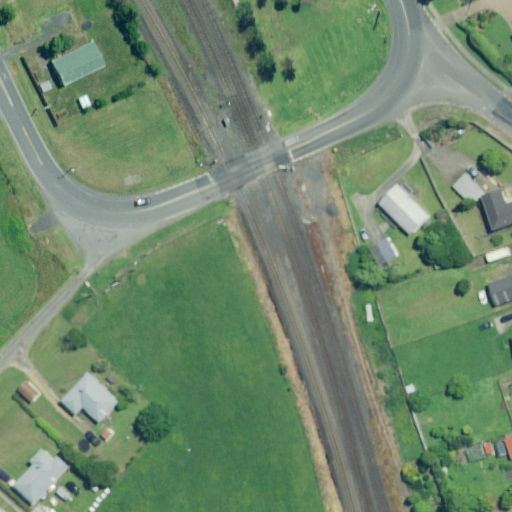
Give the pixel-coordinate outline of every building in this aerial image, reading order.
[(99,67),(87,41),(47,60),(59,86),(99,67)] [(430,215),(399,184),(380,203),(411,234),(430,215)] [(511,202),(508,204),(503,189),(481,196),(492,230),(511,223),(511,202)] [(396,255),(386,237),(369,246),(379,265),(396,255)] [(511,299),(511,276),(489,285),(496,305),(511,299)] [(452,292),(444,282),(423,299),(431,309),(452,292)] [(425,315),(417,308),(403,325),(411,332),(425,315)] [(121,401),(92,373),(65,401),(78,414),(86,406),(102,422),(121,401)] [(40,393),(27,380),(19,389),(32,401),(40,393)] [(511,457),(511,435),(502,439),(509,458),(511,457)] [(492,452),(488,440),(465,449),(469,460),(492,452)] [(34,503),(66,470),(71,465),(60,455),(55,459),(45,448),(32,461),(36,464),(10,490),(20,499),(25,494),(34,503)] [(500,511),(497,502),(475,510),(475,511),(500,511)] [(50,511),(40,503),(32,511),(50,511)]
